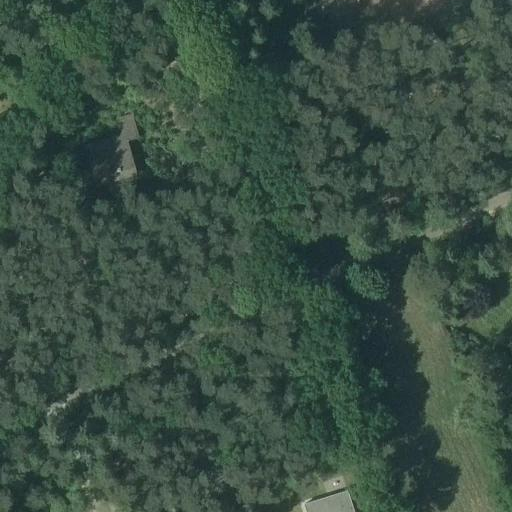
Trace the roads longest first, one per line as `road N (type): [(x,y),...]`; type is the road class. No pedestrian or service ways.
road 1 (unclassified): [(0,421),(295,287)]
road 2 (unclassified): [(295,287),(211,0)]
road 3 (unclassified): [(295,287),(511,185)]
